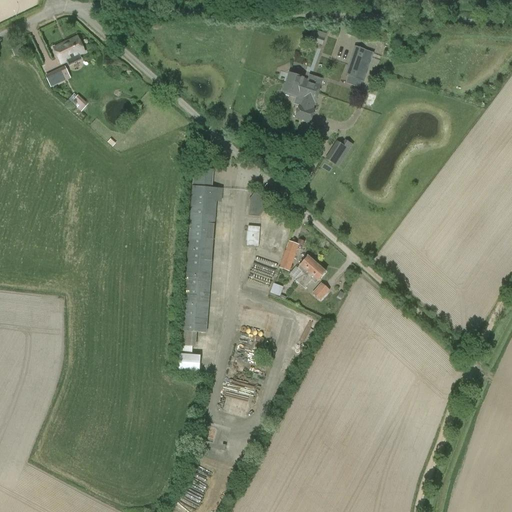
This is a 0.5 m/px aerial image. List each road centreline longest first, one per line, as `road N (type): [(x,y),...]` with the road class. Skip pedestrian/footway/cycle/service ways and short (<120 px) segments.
road 1 (unclassified): [(75,6),(473,361)]
road 2 (track): [(89,7),(511,25)]
road 3 (track): [(416,511),(463,384),(511,287)]
